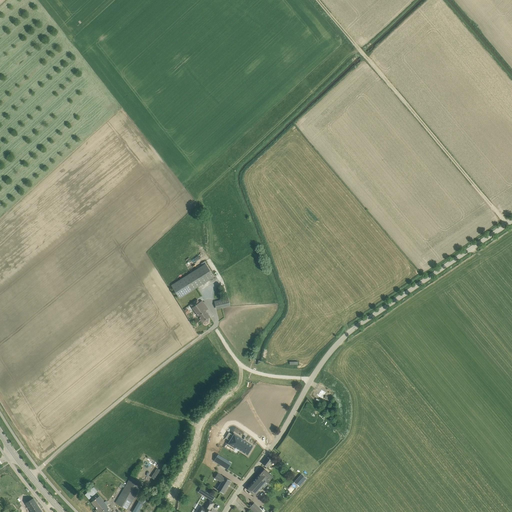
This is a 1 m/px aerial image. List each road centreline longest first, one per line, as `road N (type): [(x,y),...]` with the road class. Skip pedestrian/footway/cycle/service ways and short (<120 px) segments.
road 1 (tertiary): [(224,511),(336,343),(511,220)]
road 2 (track): [(506,224),(317,0)]
